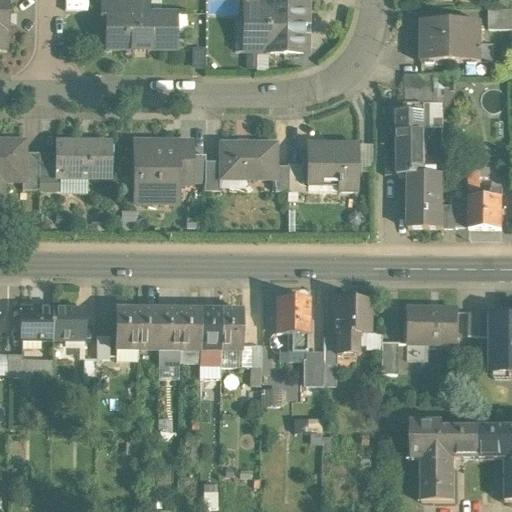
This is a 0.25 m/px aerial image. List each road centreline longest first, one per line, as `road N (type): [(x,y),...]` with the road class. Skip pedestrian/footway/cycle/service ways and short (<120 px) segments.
road 1 (secondary): [(511,264),(0,264)]
road 2 (residential): [(51,99),(312,96),(366,53),(375,0)]
